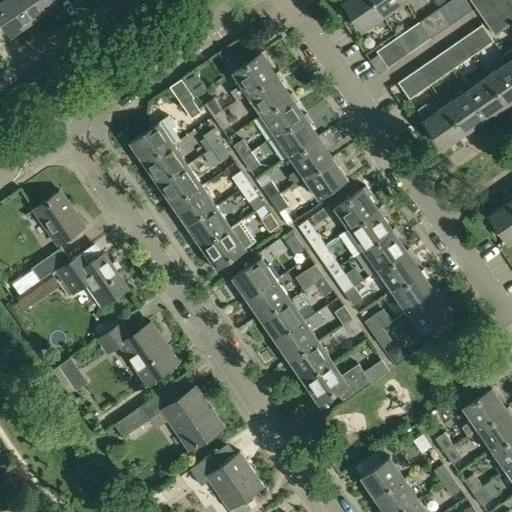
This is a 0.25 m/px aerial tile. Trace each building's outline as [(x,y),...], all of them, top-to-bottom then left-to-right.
[(0,0),(0,16),(12,35),(34,19),(20,0),(0,0)] [(20,0),(34,19),(58,3),(56,0),(20,0)] [(382,15),(371,0),(344,0),(342,1),(361,29),(382,15)] [(402,0),(371,0),(382,15),(403,1),(402,0)] [(439,6),(450,23),(471,9),(464,0),(447,0),(446,1),(439,6)] [(479,0),(473,4),(480,13),(499,0),(479,0)] [(511,0),(499,0),(480,13),(487,24),(511,6),(511,0)] [(439,6),(417,21),(429,38),(450,23),(439,6)] [(511,6),(487,24),(494,34),(511,21),(511,6)] [(417,21),(396,35),(408,53),(429,38),(417,21)] [(481,23),(460,38),(472,54),(493,40),(481,23)] [(396,35),(376,49),(388,67),(408,53),(396,35)] [(460,38),(439,52),(451,69),(472,54),(460,38)] [(231,71),(246,93),(276,72),(261,50),(231,71)] [(439,52),(418,67),(429,84),(451,69),(439,52)] [(511,68),(507,61),(486,75),(506,104),(511,99),(511,68)] [(418,67),(398,81),(409,98),(429,84),(418,67)] [(246,93),(260,113),(290,92),(276,72),(246,93)] [(486,75),(465,90),(485,119),(506,104),(486,75)] [(485,119),(465,90),(444,105),(452,116),(464,133),(485,119)] [(260,113),(275,134),(304,113),(290,92),(260,113)] [(214,97),(205,103),(213,116),(223,109),(214,97)] [(182,105),(191,118),(201,111),(192,98),(182,105)] [(426,102),(416,109),(443,147),(464,133),(452,116),(444,105),(433,112),(426,102)] [(223,109),(213,116),(222,128),(231,122),(223,109)] [(304,113),(275,134),(289,155),(319,135),(304,113)] [(167,115),(129,140),(145,162),(174,143),(179,139),(171,128),(174,125),(167,115)] [(212,128),(203,134),(211,147),(221,140),(212,128)] [(299,169),(288,176),(293,182),(303,175),(333,155),(319,135),(289,155),(299,169)] [(243,138),(233,145),(242,157),(251,150),(243,138)] [(221,140),(211,147),(220,160),(230,153),(221,140)] [(145,163),(159,183),(188,163),(174,143),(145,163)] [(251,150),(242,157),(250,170),(260,163),(251,150)] [(303,175),(318,197),(348,177),(333,155),(303,175)] [(159,183),(173,204),(202,184),(188,163),(159,183)] [(241,169),(231,176),(240,189),(250,182),(241,169)] [(271,180),(261,186),(270,198),(280,192),(271,180)] [(250,182),(240,189),(249,201),(258,195),(250,182)] [(188,225),(217,205),(202,184),(173,204),(188,225)] [(334,207),(348,227),(378,206),(364,185),(334,207)] [(33,208),(58,244),(86,224),(61,189),(33,208)] [(280,192),(270,198),(279,211),(289,205),(280,192)] [(511,239),(511,199),(511,198),(489,214),(508,242),(511,239)] [(231,225),(217,205),(188,225),(202,245),(231,225)] [(378,206),(348,227),(337,234),(352,255),(362,248),(393,227),(378,206)] [(260,218),(269,231),(280,225),(270,211),(260,218)] [(231,225),(202,246),(217,267),(256,241),(241,219),(231,225)] [(362,248),(377,269),(407,247),(393,227),(362,248)] [(317,231),(307,238),(315,249),(325,243),(317,231)] [(285,240),(294,253),(304,246),(295,233),(285,240)] [(325,243),(315,249),(325,263),(334,256),(325,243)] [(377,269),(391,289),(421,268),(407,247),(377,269)] [(20,293),(32,284),(39,279),(69,259),(61,248),(12,281),(20,293)] [(69,259),(39,279),(45,288),(59,279),(70,293),(86,282),(101,304),(127,286),(104,253),(85,266),(77,254),(69,259)] [(232,276),(247,297),(276,277),(261,256),(232,276)] [(315,262),(306,270),(314,282),(324,275),(315,262)] [(391,289),(406,311),(436,289),(421,268),(391,289)] [(345,272),(336,279),(344,291),(354,285),(345,272)] [(324,275),(314,282),(323,294),(333,288),(324,275)] [(247,297),(262,319),(290,299),(276,277),(247,297)] [(354,285),(344,291),(353,304),(363,298),(354,285)] [(436,289),(406,311),(422,333),(452,311),(436,289)] [(290,299),(262,319),(276,339),(304,319),(290,299)] [(344,304),(335,311),(343,323),(352,316),(344,304)] [(316,311),(304,319),(276,339),(290,359),(319,339),(310,327),(321,319),(316,311)] [(374,314),(365,321),(373,333),(383,327),(374,314)] [(352,316),(343,323),(352,336),(362,330),(352,316)] [(110,350),(119,343),(131,334),(121,320),(99,335),(110,350)] [(131,334),(119,343),(146,382),(178,360),(151,321),(131,334)] [(383,327),(373,333),(382,346),(391,339),(383,327)] [(290,359),(305,381),(334,361),(319,339),(290,359)] [(388,352),(396,363),(407,356),(399,344),(388,352)] [(76,398),(92,387),(70,358),(55,369),(76,398)] [(386,360),(376,370),(385,380),(396,371),(386,360)] [(334,361),(305,381),(320,402),(338,389),(344,398),(371,379),(360,362),(343,374),(334,361)] [(162,409),(150,418),(157,427),(168,419),(189,449),(224,425),(196,385),(165,406),(162,409)] [(462,405),(477,427),(506,407),(492,385),(462,405)] [(157,394),(114,423),(123,436),(150,418),(162,409),(165,406),(157,394)] [(477,427),(491,449),(511,434),(511,415),(506,407),(477,427)] [(445,431),(435,438),(444,450),(453,444),(445,431)] [(413,439),(422,452),(432,446),(423,433),(413,439)] [(511,434),(491,449),(506,470),(511,465),(511,434)] [(453,444),(444,450),(452,463),(462,456),(453,444)] [(211,454),(175,479),(181,487),(196,477),(202,485),(209,480),(230,509),(264,485),(240,450),(218,465),(211,454)] [(360,475),(375,498),(404,477),(389,455),(361,475),(360,475)] [(443,463),(434,469),(443,482),(452,475),(443,463)] [(473,473),(464,479),(473,492),(482,486),(473,473)] [(452,475),(443,482),(451,494),(461,488),(452,475)] [(375,498),(384,511),(398,511),(419,498),(404,477),(375,498)] [(482,486),(473,492),(481,504),(491,498),(482,486)] [(398,511),(428,511),(419,498),(398,511)]
